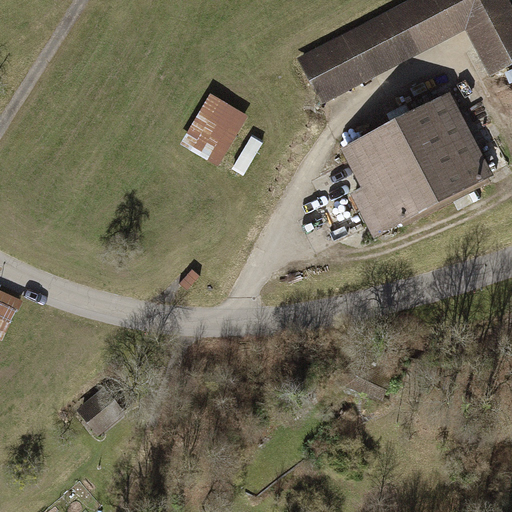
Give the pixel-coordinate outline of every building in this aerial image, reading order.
[(511,19),(502,0),(423,0),(302,63),(321,99),(468,23),(494,73),(511,63),(511,19)] [(244,119),(204,97),(175,148),(215,171),(244,119)] [(446,98),(346,149),(366,188),(355,194),(377,236),(488,178),(446,98)] [(0,339),(6,342),(26,300),(0,287),(0,339)] [(108,390),(80,409),(99,437),(127,417),(108,390)]
